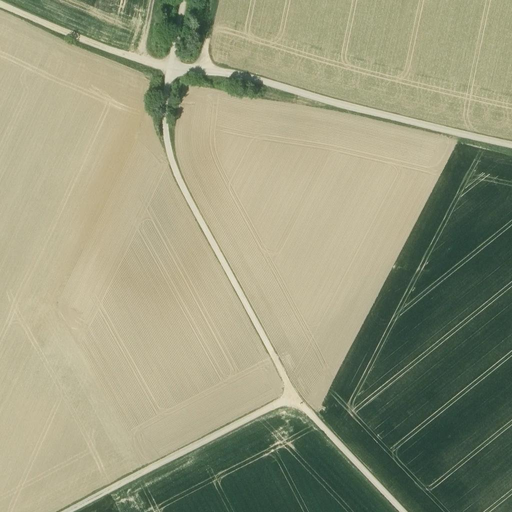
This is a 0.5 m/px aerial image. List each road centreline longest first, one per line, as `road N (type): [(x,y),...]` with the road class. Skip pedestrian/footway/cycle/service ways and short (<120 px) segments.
road 1 (track): [(183,0),(162,103),(171,162),(293,393),(404,511)]
road 2 (track): [(168,69),(234,73),(511,145)]
road 3 (track): [(293,393),(66,511)]
road 4 (track): [(168,69),(0,4)]
